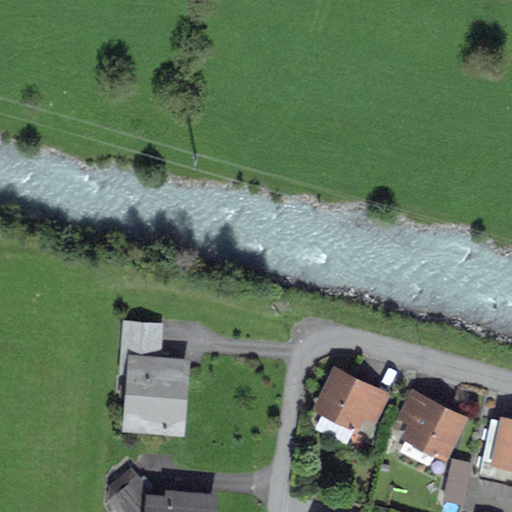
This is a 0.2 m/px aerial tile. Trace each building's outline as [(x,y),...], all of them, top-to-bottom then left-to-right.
[(165,428),(167,426),(176,427),(181,364),(156,362),(158,327),(127,324),(124,360),(135,361),(130,423),(163,426),(165,428)] [(319,406),(355,424),(373,389),(337,371),(319,406)] [(425,399),(407,435),(443,453),(461,417),(425,399)] [(486,443),(483,456),(511,462),(511,421),(505,420),(500,445),(486,443)] [(465,500),(476,459),(455,454),(444,495),(465,500)] [(207,511),(209,496),(171,493),(170,501),(153,500),(137,480),(140,478),(131,467),(110,485),(119,496),(114,500),(124,511),(207,511)]
